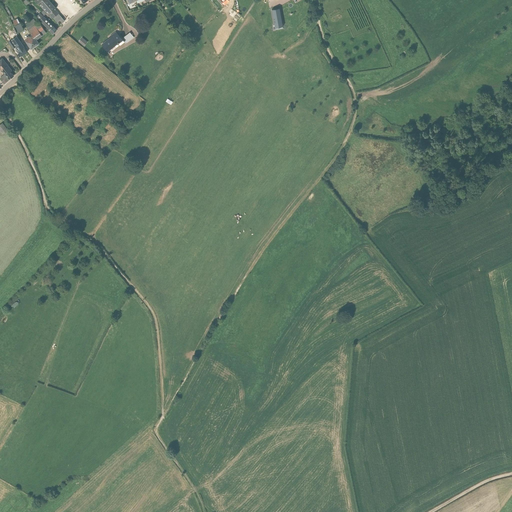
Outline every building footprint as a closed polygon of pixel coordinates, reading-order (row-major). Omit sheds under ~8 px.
[(64,20),(59,13),(54,9),(56,8),(48,0),(35,0),(49,15),(50,15),(53,18),(59,25),(64,20)] [(279,9),(271,9),(271,30),(279,30),(279,9)] [(57,30),(53,26),(41,14),(37,17),(53,33),(57,30)] [(27,52),(24,48),(20,40),(19,35),(15,29),(10,20),(7,15),(3,18),(6,22),(3,24),(9,33),(8,33),(19,51),(21,55),(27,52)] [(13,21),(15,25),(18,32),(24,29),(20,23),(17,18),(13,21)] [(28,27),(36,22),(34,19),(26,24),(28,27)] [(40,23),(37,25),(36,26),(42,35),(46,32),(40,23)] [(36,26),(34,24),(27,28),(31,34),(25,39),(28,44),(31,49),(39,43),(36,39),(42,35),(36,26)] [(120,45),(124,42),(116,31),(110,36),(113,39),(107,43),(105,41),(102,44),(108,52),(119,43),(120,45)] [(131,31),(123,37),(128,42),(135,37),(131,31)] [(1,69),(5,74),(10,79),(14,76),(11,72),(12,71),(8,67),(1,59),(0,59),(0,63),(3,67),(1,69)] [(10,79),(5,74),(0,78),(4,84),(10,79)]
